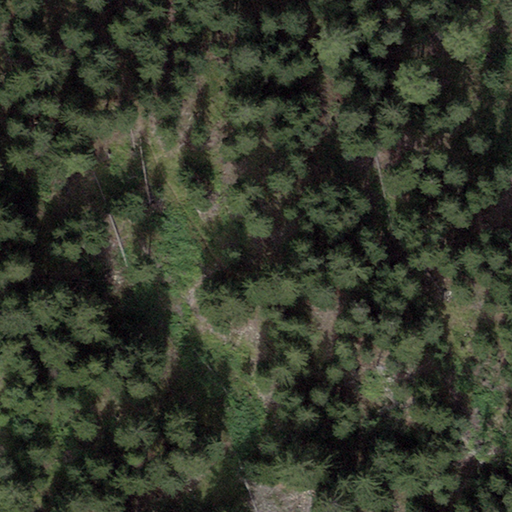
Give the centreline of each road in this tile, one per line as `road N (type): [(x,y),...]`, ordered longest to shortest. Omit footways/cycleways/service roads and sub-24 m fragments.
road 1 (track): [(69,0),(119,52),(291,383),(394,511)]
road 2 (track): [(0,426),(22,433),(36,422),(0,247)]
